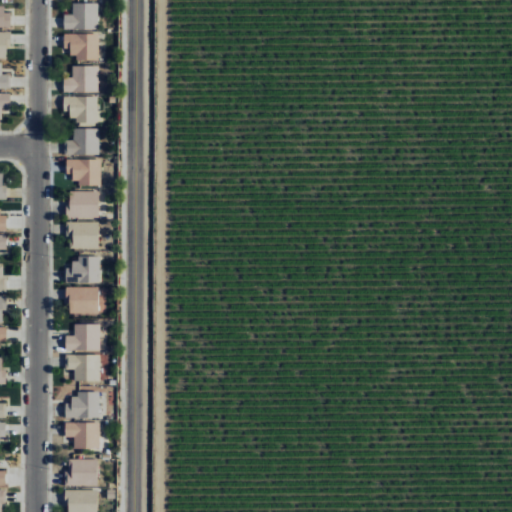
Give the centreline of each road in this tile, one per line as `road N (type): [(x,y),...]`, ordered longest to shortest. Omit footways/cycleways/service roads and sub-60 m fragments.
road 1 (residential): [(133,0),(131,511)]
road 2 (residential): [(34,146),(33,511)]
road 3 (residential): [(35,0),(34,146)]
